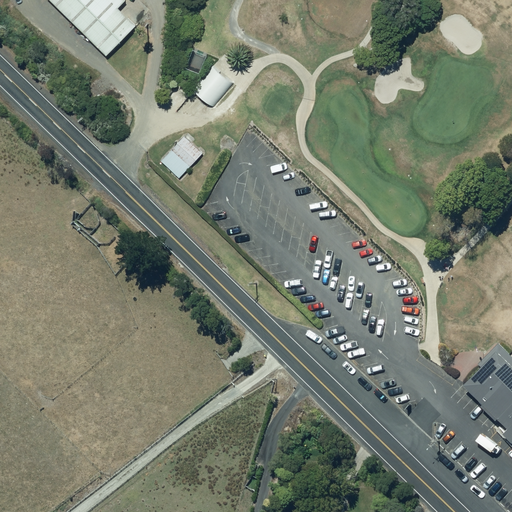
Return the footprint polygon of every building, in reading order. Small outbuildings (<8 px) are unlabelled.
[(57,0),(108,53),(137,26),(120,7),(127,0),(57,0)] [(211,107),(233,83),(213,65),(191,88),(211,107)] [(182,177),(203,152),(184,136),(163,161),(182,177)] [(484,370),(464,390),(511,435),(511,352),(502,343),(480,364),(484,370)] [(296,493),(293,511),(305,511),(308,495),(296,493)]
